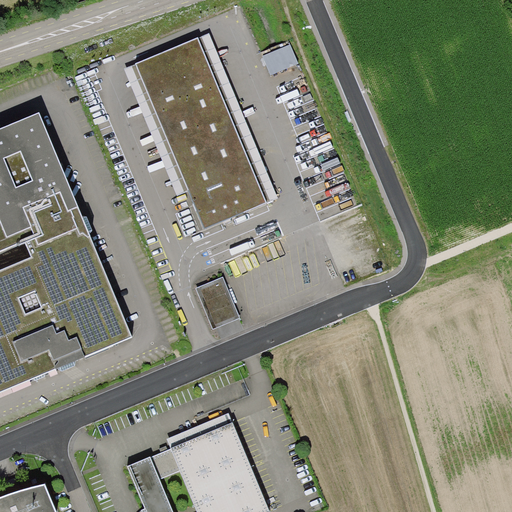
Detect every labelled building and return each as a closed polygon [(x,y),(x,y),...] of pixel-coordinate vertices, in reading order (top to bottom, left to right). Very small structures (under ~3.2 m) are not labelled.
[(199,37),(135,63),(203,229),(267,202),(199,37)] [(39,99),(0,115),(0,225),(18,217),(30,245),(0,257),(0,378),(134,322),(39,99)] [(223,277),(196,288),(213,329),(240,318),(223,277)] [(230,422),(167,447),(193,511),(260,511),(266,510),(230,422)] [(169,511),(148,467),(123,479),(139,511),(169,511)] [(57,511),(44,477),(0,493),(0,511),(57,511)]
